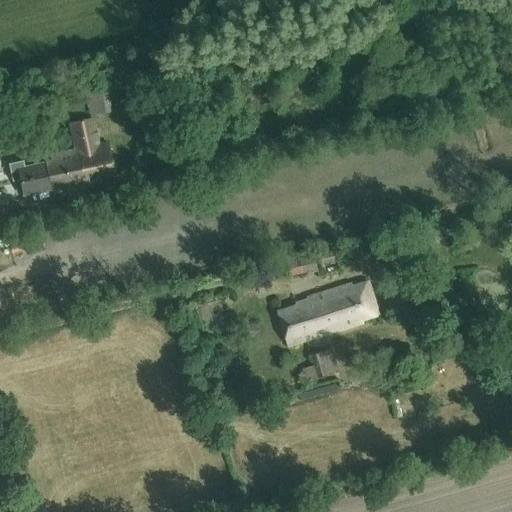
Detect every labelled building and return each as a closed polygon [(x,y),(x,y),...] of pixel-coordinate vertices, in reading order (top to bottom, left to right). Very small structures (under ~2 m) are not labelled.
[(23,194),(65,186),(66,193),(116,183),(108,143),(98,145),(92,117),(71,122),(76,148),(50,154),(51,160),(24,166),(23,163),(11,166),(14,179),(20,178),(23,194)] [(12,254),(43,245),(38,226),(6,236),(12,254)] [(336,261),(333,248),(286,259),(289,277),(318,270),(316,266),(336,261)] [(288,345),(380,317),(370,280),(355,284),(353,280),(303,296),(305,300),(276,309),(288,345)] [(302,369),(305,383),(318,379),(317,377),(339,371),(333,349),(310,355),(312,366),(302,369)] [(258,491),(243,495),(246,506),(262,502),(258,491)]
